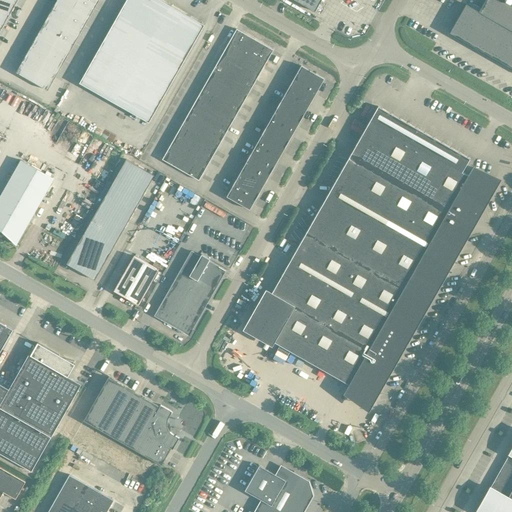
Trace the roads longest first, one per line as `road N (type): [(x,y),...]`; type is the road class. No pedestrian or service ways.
road 1 (unclassified): [(186,374),(360,69)]
road 2 (unclassified): [(359,472),(511,213)]
road 3 (secondary): [(396,495),(511,294)]
road 4 (unclassified): [(186,374),(0,268)]
road 5 (unclassified): [(432,511),(511,373)]
road 6 (unclassified): [(511,122),(376,43)]
road 7 (unclassified): [(359,472),(235,402)]
road 8 (unclassified): [(360,69),(239,0)]
road 9 (unclassified): [(174,511),(235,402)]
